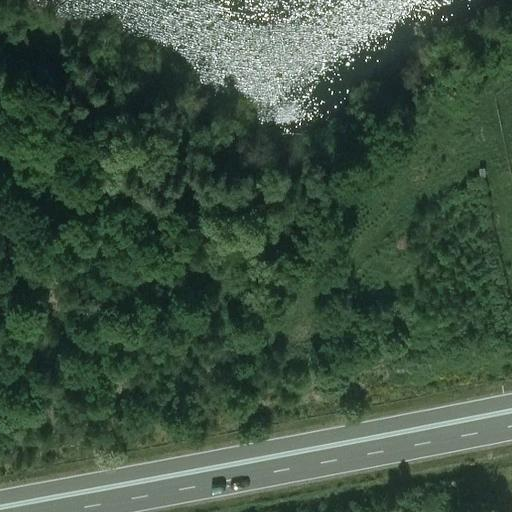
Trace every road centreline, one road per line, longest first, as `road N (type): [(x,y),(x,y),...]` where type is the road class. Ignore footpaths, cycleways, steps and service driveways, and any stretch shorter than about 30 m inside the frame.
road 1 (trunk): [(511,405),(0,498)]
road 2 (trunk): [(58,511),(511,427)]
